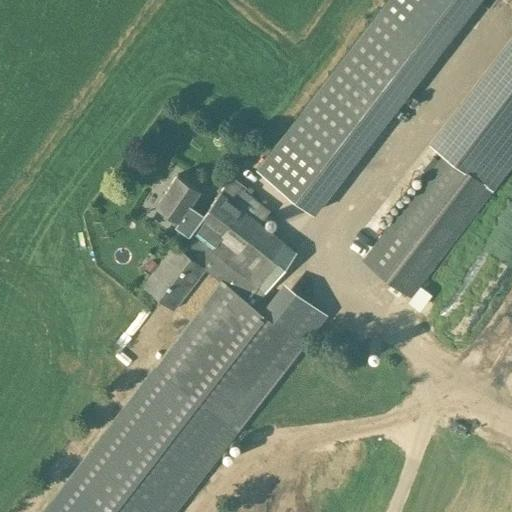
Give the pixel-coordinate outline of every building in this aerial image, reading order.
[(327,198),(382,126),(479,0),(386,0),(256,168),(314,214),(327,198)] [(445,153),(447,154),(493,188),(511,162),(511,40),(429,142),(445,153)] [(445,153),(366,254),(362,260),(411,297),(494,189),(493,188),(447,154),(445,153)] [(156,366),(113,420),(40,511),(172,511),(194,484),(305,343),(248,299),(254,291),(290,245),(262,222),(271,210),(244,190),(247,187),(232,175),(220,191),(221,192),(204,213),(190,204),(201,189),(177,174),(156,205),(167,213),(164,217),(188,233),(186,237),(191,241),(184,251),(174,244),(142,285),(182,315),(213,275),(221,281),(156,366)] [(316,493),(321,501),(328,509),(334,511),(359,511),(366,509),(373,502),(378,493),(380,484),(379,475),(375,466),(369,459),(362,453),(353,450),(343,450),(334,452),(327,457),(320,464),(316,473),(315,483),(316,493)]
